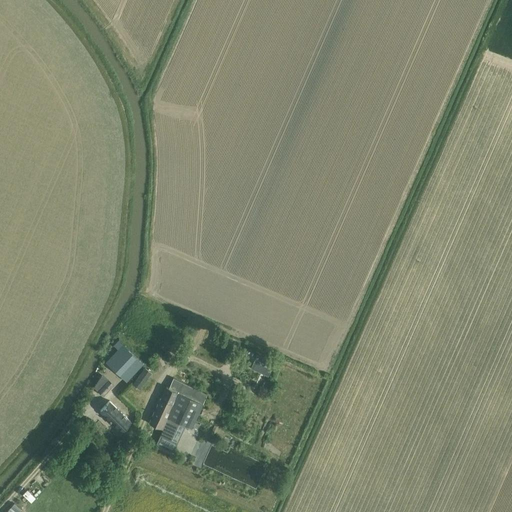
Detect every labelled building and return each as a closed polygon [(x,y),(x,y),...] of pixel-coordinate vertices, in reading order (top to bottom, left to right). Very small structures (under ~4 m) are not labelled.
[(216,358),(221,347),(205,340),(201,348),(203,349),(202,351),(216,358)] [(107,363),(127,382),(143,364),(118,341),(114,346),(119,351),(107,363)] [(273,362),(257,355),(252,368),(267,375),(273,362)] [(140,389),(152,373),(144,368),(132,384),(140,389)] [(94,387),(98,391),(104,396),(114,385),(103,374),(98,380),(99,381),(94,387)] [(191,429),(203,404),(207,394),(173,378),(169,388),(167,387),(161,399),(160,399),(148,423),(164,430),(165,428),(174,433),(178,425),(168,420),(169,418),(191,429)] [(131,422),(109,401),(100,411),(122,432),(131,422)] [(34,503),(40,497),(31,488),(25,494),(34,503)]
